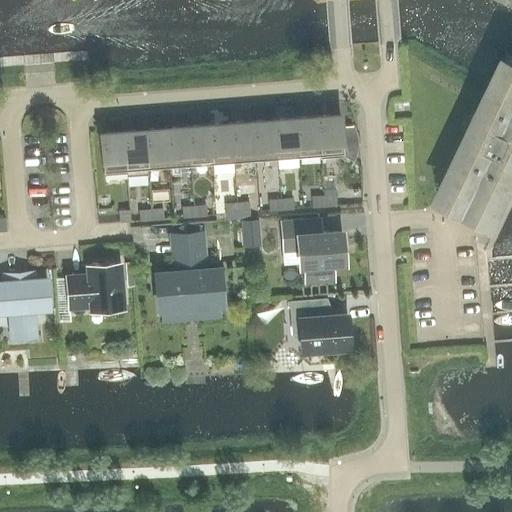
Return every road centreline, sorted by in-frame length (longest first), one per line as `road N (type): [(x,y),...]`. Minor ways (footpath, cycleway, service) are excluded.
road 1 (residential): [(339,511),(339,491),(394,436),(368,88)]
road 2 (residential): [(368,88),(78,110)]
road 3 (residential): [(18,241),(9,112)]
road 4 (residential): [(78,110),(89,236)]
